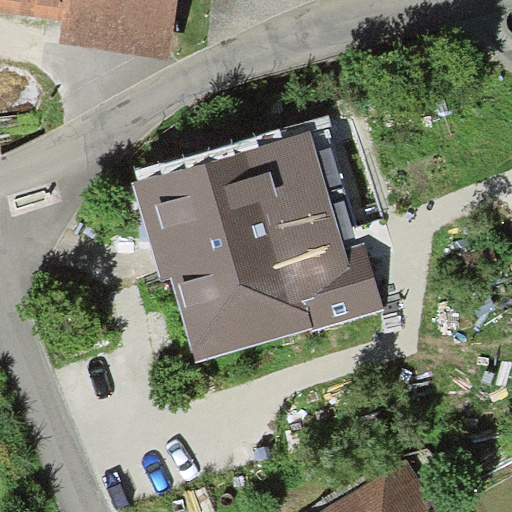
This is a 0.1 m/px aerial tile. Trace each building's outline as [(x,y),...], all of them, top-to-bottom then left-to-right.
[(60,47),(162,57),(167,0),(0,0),(0,15),(63,22),(60,47)] [(405,88),(356,102),(368,142),(417,128),(405,88)] [(175,132),(190,181),(301,148),(327,140),(312,91),(175,132)] [(190,181),(146,194),(195,356),(365,306),(350,257),(335,261),(301,148),(190,181)] [(455,511),(444,493),(411,511),(410,511),(395,485),(348,511),(455,511)]
